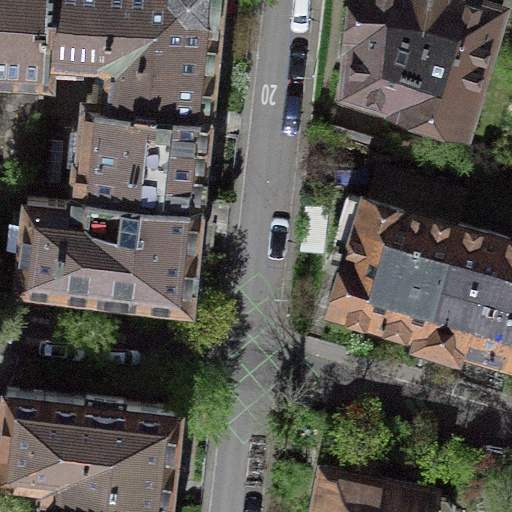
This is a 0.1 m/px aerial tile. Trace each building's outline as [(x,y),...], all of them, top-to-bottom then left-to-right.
[(0,0),(0,67),(44,70),(47,0),(0,0)] [(47,0),(44,70),(47,70),(49,48),(100,51),(110,57),(106,93),(86,91),(86,95),(207,107),(217,0),(47,0)] [(357,0),(349,84),(462,118),(496,3),(485,0),(357,0)] [(205,122),(207,107),(86,95),(80,153),(77,152),(74,184),(198,197),(205,122)] [(196,212),(198,197),(74,184),(73,199),(27,194),(18,275),(188,296),(196,212)] [(421,334),(423,335),(457,221),(366,194),(366,197),(348,191),(339,221),(347,223),(356,226),(349,248),(347,247),(329,305),(421,332),(421,334)] [(456,343),(511,359),(511,236),(457,221),(423,335),(439,340),(455,344),(456,343)] [(42,489),(165,503),(167,490),(177,404),(6,384),(6,390),(0,388),(0,467),(43,473),(42,489)] [(313,511),(449,511),(452,502),(447,495),(432,492),(434,486),(363,472),(323,464),(313,511)] [(164,511),(165,503),(42,489),(39,511),(164,511)]
